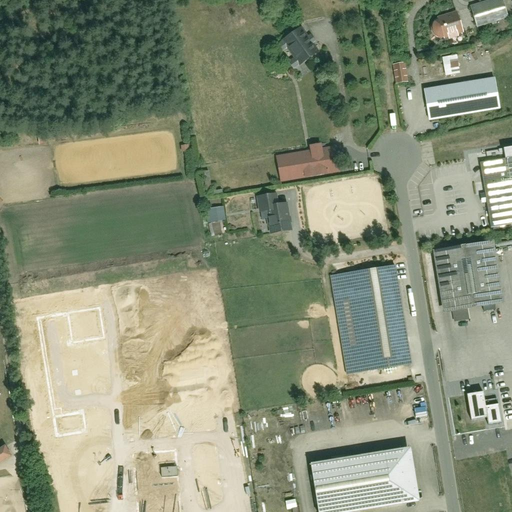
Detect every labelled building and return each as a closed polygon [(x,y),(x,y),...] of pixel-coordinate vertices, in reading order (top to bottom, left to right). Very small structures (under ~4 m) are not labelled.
[(493,0),(468,8),(475,29),(507,19),(501,0),(493,0)] [(438,39),(443,39),(448,38),(449,40),(459,37),(458,35),(462,34),(456,13),(438,18),(438,19),(434,21),(431,24),(431,29),(432,33),(434,35),(438,39)] [(296,31),(277,45),(295,68),(313,53),(296,31)] [(426,92),(430,120),(502,109),(499,89),(498,82),(426,92)] [(303,146),(304,154),(274,159),(278,184),(335,175),(331,149),(316,152),(315,144),(303,146)] [(485,211),(489,231),(511,227),(511,154),(476,161),(483,198),(485,211)] [(255,197),(263,235),(287,230),(279,192),(255,197)] [(427,252),(437,315),(496,305),(487,241),(427,252)] [(331,278),(345,376),(407,367),(393,269),(331,278)] [(308,466),(315,511),(366,511),(417,504),(409,451),(308,466)]
